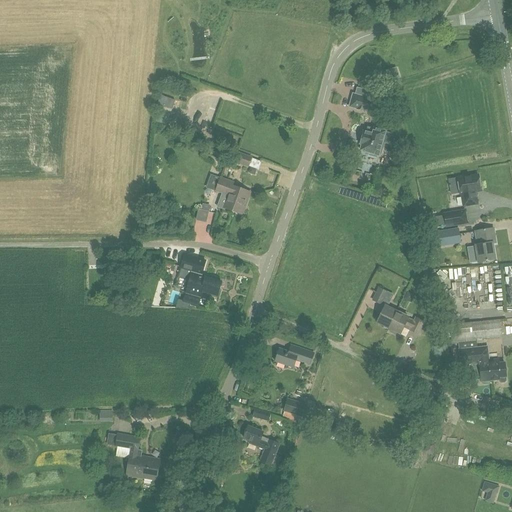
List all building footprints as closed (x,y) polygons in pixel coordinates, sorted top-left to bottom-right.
[(388,81),(399,77),(396,68),(385,72),(388,81)] [(374,111),(376,104),(375,103),(376,100),(353,94),(349,107),(372,114),(373,111),(374,111)] [(172,109),(175,100),(161,95),(158,104),(172,109)] [(395,135),(386,132),(386,131),(374,128),(374,129),(368,127),(366,133),(364,132),(363,134),(361,134),(359,142),(361,142),(360,144),(362,145),(360,151),(369,154),(369,156),(377,158),(378,156),(379,155),(381,155),(385,144),(393,146),(395,137),(396,135),(395,135)] [(249,166),(251,158),(238,153),(235,161),(249,166)] [(480,182),(479,175),(467,177),(467,176),(457,178),(460,194),(462,194),(464,206),(477,204),(475,191),(481,191),(481,189),(482,187),(481,183),(480,182)] [(242,186),(233,183),(221,179),(216,191),(224,194),(220,206),(224,207),(242,214),(250,192),(241,189),(242,186)] [(447,226),(468,223),(466,211),(445,214),(447,226)] [(432,248),(461,243),(459,228),(430,233),(432,248)] [(478,263),(496,260),(493,243),(496,243),(494,228),(475,231),(478,245),(475,245),(478,263)] [(202,291),(211,294),(211,296),(219,298),(221,290),(220,290),(222,282),(215,280),(216,278),(206,275),(209,265),(206,264),(187,259),(184,270),(193,273),(192,279),(193,280),(190,292),(201,295),(202,291)] [(389,305),(391,301),(384,298),(387,292),(379,288),(373,300),(383,305),(384,303),(389,305)] [(203,307),(204,301),(188,297),(186,303),(203,307)] [(388,328),(397,312),(385,306),(381,315),(379,314),(376,319),(378,320),(377,322),(388,328)] [(414,321),(408,318),(408,317),(397,312),(388,328),(391,329),(390,332),(396,334),(397,332),(401,334),(405,324),(411,327),(410,330),(418,334),(424,322),(416,318),(414,321)] [(478,348),(477,340),(502,338),(500,320),(450,325),(451,343),(452,343),(452,344),(458,344),(459,350),(478,348)] [(435,341),(448,338),(445,329),(433,332),(435,341)] [(314,353),(292,345),(289,352),(279,349),(275,361),(294,367),(297,359),(310,364),(314,353)] [(480,365),(478,348),(459,350),(460,363),(470,362),(471,374),(473,374),(474,382),(481,381),(481,382),(482,382),(482,383),(484,385),(489,384),(490,382),(490,381),(499,380),(499,381),(501,383),(505,382),(506,381),(506,377),(505,363),(496,363),(496,360),(488,360),(489,364),(480,365)] [(303,418),(307,405),(288,399),(284,411),(303,418)] [(269,421),(271,413),(255,409),(253,417),(269,421)] [(98,422),(113,422),(113,410),(98,411),(98,422)] [(330,431),(333,421),(313,415),(310,424),(330,431)] [(271,466),(279,444),(261,437),(263,432),(249,426),(244,438),(250,440),(249,443),(266,449),(261,462),(271,466)] [(143,464),(144,456),(137,455),(140,437),(118,434),(115,448),(131,450),(126,476),(138,478),(141,464),(143,464)] [(433,456),(437,444),(428,440),(424,452),(433,456)] [(156,481),(160,459),(144,456),(143,464),(141,464),(138,478),(156,481)] [(407,469),(411,459),(402,456),(398,466),(407,469)] [(484,483),(482,491),(495,495),(496,496),(499,487),(484,483)]
